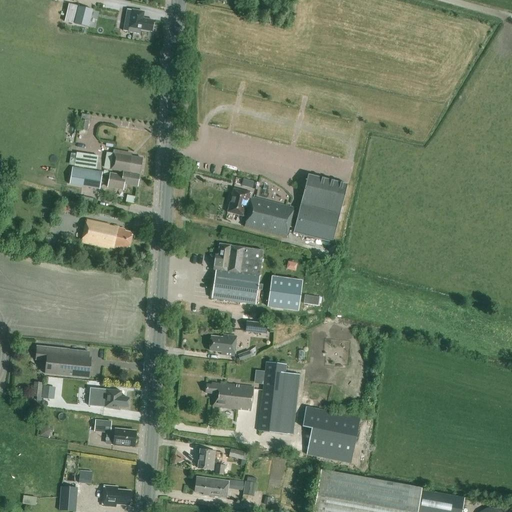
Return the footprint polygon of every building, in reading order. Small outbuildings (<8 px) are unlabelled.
[(78,7),(68,4),(64,22),(74,24),(78,7)] [(78,7),(74,24),(88,27),(92,10),(78,7)] [(128,32),(140,34),(141,30),(151,32),(153,21),(142,19),(144,12),(127,9),(123,31),(128,32)] [(86,131),(88,121),(81,120),(79,130),(86,131)] [(113,151),(110,170),(123,172),(139,175),(142,159),(131,157),(131,154),(113,151)] [(76,153),(74,166),(85,168),(96,170),(98,156),(76,153)] [(101,189),(103,172),(72,167),(70,183),(101,189)] [(107,188),(123,190),(124,185),(137,187),(139,175),(123,172),(122,176),(110,173),(107,188)] [(251,198),(252,193),(233,189),(227,213),(247,218),(244,227),(286,237),(288,227),(297,230),(296,234),(332,243),(347,185),(308,175),(302,196),(306,197),(301,216),(291,214),(293,208),(251,198)] [(77,215),(79,203),(63,200),(61,212),(77,215)] [(128,249),(132,233),(117,230),(118,227),(113,226),(113,227),(109,226),(109,225),(86,219),(81,242),(109,248),(109,247),(116,249),(116,246),(128,249)] [(261,290),(262,285),(258,284),(263,251),(231,247),(231,246),(219,244),(218,256),(215,255),(213,271),(215,271),(211,299),(255,305),(257,289),(261,290)] [(302,281),(272,277),(267,307),(297,312),(302,281)] [(303,304),(318,306),(319,297),(305,295),(303,304)] [(266,334),(267,324),(246,321),(245,332),(266,334)] [(233,356),(236,337),(223,335),(222,338),(211,337),(209,351),(220,352),(219,355),(233,356)] [(35,360),(38,360),(46,361),(45,374),(89,378),(91,358),(88,358),(89,352),(69,350),(37,347),(35,360)] [(249,351),(238,355),(240,362),(251,357),(249,351)] [(258,431),(293,435),(300,375),(285,373),(286,364),(265,362),(258,431)] [(32,397),(41,397),(42,383),(34,382),(32,397)] [(251,411),(254,387),(224,384),(212,383),(212,385),(206,384),(205,393),(214,394),(213,407),(251,411)] [(90,388),(89,406),(118,409),(118,407),(127,407),(128,397),(121,397),(121,392),(90,388)] [(307,443),(353,450),(359,415),(305,406),(302,425),(310,426),(307,443)] [(110,433),(111,421),(95,420),(94,432),(110,433)] [(134,447),(136,431),(115,429),(113,445),(134,447)] [(230,449),(228,457),(245,460),(246,453),(230,449)] [(213,470),(215,452),(200,451),(198,469),(213,470)] [(215,474),(223,475),(224,465),(216,464),(215,474)] [(91,483),(92,470),(80,470),(79,482),(91,483)] [(450,511),(454,496),(421,490),(422,488),(321,470),(313,511),(450,511)] [(227,489),(228,482),(196,477),(194,492),(203,493),(202,495),(226,498),(227,489)] [(244,482),(235,481),(233,489),(243,491),(243,494),(253,496),(255,483),(244,482)] [(130,491),(117,490),(117,487),(104,486),(102,506),(116,507),(116,504),(129,505),(130,491)] [(73,511),(75,488),(61,487),(59,511),(73,511)] [(35,506),(36,498),(23,496),(22,504),(35,506)]
